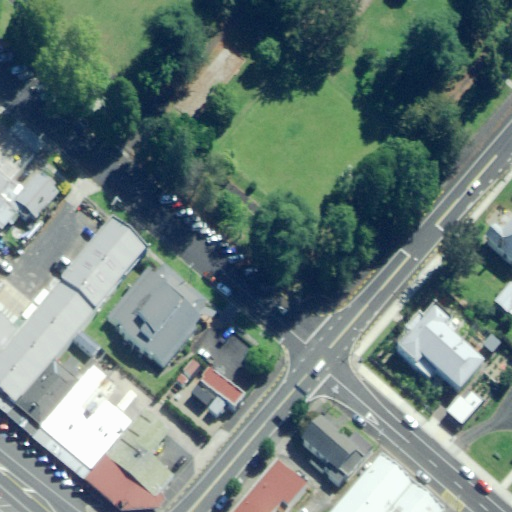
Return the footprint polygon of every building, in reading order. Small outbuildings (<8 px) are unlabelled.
[(113,226),(58,289),(96,322),(151,258),(113,226)] [(511,226),(501,239),(494,233),(483,245),(511,270),(511,226)] [(203,325),(148,278),(108,324),(163,372),(203,325)] [(511,319),(511,288),(510,287),(493,306),(511,321),(511,319)] [(0,355),(0,411),(10,420),(59,364),(96,322),(58,289),(18,335),(0,355)] [(483,357),(428,311),(399,345),(454,391),(483,357)] [(0,355),(18,335),(0,319),(0,355)] [(10,420),(34,441),(83,384),(59,364),(10,420)] [(243,401),(210,372),(199,384),(218,401),(208,412),(215,419),(226,408),(232,414),(243,401)] [(34,441),(85,485),(125,439),(134,428),(83,384),(34,441)] [(356,454),(312,416),(291,440),(335,478),(356,454)] [(154,511),(178,485),(125,439),(85,485),(116,511),(154,511)] [(378,511),(409,478),(378,451),(325,511),(378,511)] [(302,478),(277,456),(228,511),(265,511),(278,497),(282,501),(302,478)] [(437,511),(442,506),(409,478),(378,511),(437,511)]
